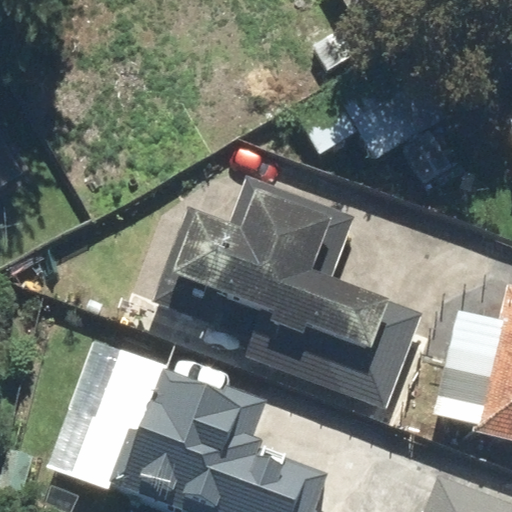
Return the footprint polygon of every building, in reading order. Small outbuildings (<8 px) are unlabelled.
[(448,0),(344,0),(370,45),(448,0)] [(411,57),(300,118),(324,160),(364,138),(379,166),(450,126),(411,57)] [(0,197),(27,181),(0,136),(0,197)] [(334,286),(358,224),(252,183),(234,230),(193,214),(155,311),(256,351),(252,362),(390,416),(427,322),(334,286)] [(511,323),(484,442),(511,448),(511,323)] [(269,416),(168,381),(154,421),(151,419),(120,506),(136,511),(308,511),(320,480),(255,457),(269,416)] [(509,511),(445,487),(435,511),(509,511)]
